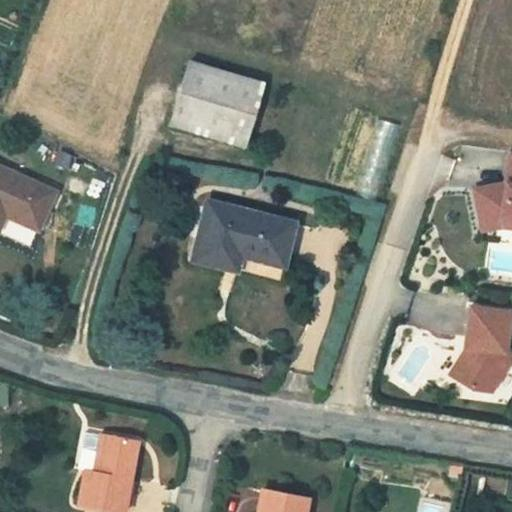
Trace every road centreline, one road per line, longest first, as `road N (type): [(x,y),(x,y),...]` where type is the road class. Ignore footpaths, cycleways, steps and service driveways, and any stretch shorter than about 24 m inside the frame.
road 1 (residential): [(511,452),(218,403)]
road 2 (residential): [(218,403),(72,376),(0,353)]
